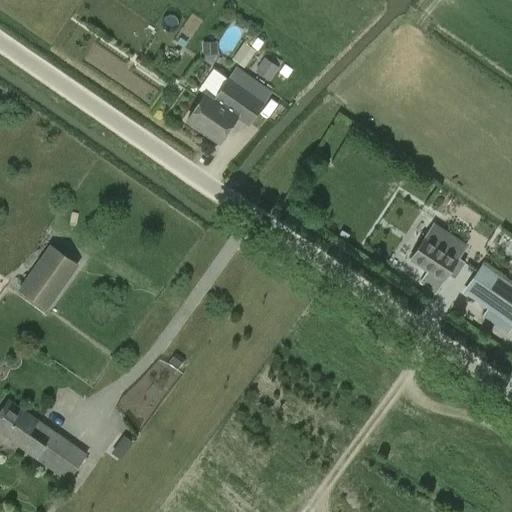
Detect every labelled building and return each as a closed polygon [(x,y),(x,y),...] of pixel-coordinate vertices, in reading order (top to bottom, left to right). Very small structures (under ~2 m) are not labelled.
[(247,127),(271,92),(237,68),(212,101),(204,95),(186,121),(218,143),(235,118),(247,127)] [(433,223),(424,237),(424,238),(410,261),(427,272),(420,283),(435,293),(447,274),(454,279),(464,263),(458,259),(467,246),(433,223)] [(76,265),(49,246),(19,289),(46,307),(76,265)] [(511,324),(511,285),(484,265),(464,293),(511,326),(511,324)] [(145,395),(137,404),(150,414),(183,373),(161,355),(136,388),(145,395)] [(8,399),(0,409),(0,434),(68,482),(87,455),(8,399)]
